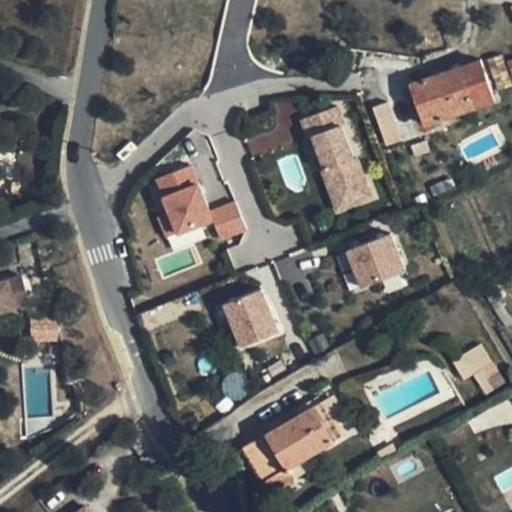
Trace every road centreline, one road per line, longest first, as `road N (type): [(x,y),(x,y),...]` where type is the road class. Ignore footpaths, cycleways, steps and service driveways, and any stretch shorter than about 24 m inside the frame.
road 1 (residential): [(219,511),(154,393),(84,204)]
road 2 (residential): [(84,204),(104,0)]
road 3 (residential): [(84,204),(208,103)]
road 4 (residential): [(208,103),(264,246)]
road 5 (residential): [(230,98),(314,81),(353,82)]
